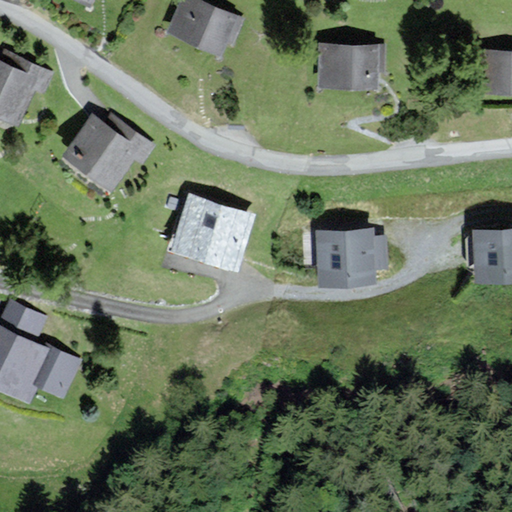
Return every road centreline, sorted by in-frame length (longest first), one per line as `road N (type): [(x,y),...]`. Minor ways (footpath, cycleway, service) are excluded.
road 1 (residential): [(0,7),(71,45),(207,139),(249,155),(314,165),(511,147)]
road 2 (residential): [(511,213),(471,217),(393,283),(261,288),(193,315),(132,310),(0,279)]
